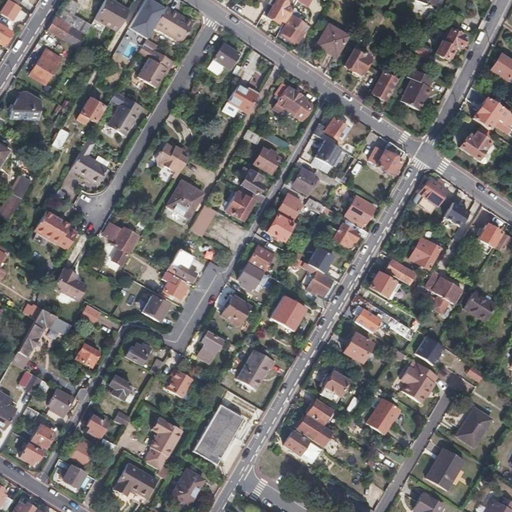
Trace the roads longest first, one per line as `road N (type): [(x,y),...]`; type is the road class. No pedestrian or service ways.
road 1 (residential): [(239,475),(422,154)]
road 2 (residential): [(156,335),(173,344),(332,93)]
road 3 (residential): [(220,17),(98,213)]
road 4 (residential): [(422,154),(503,0)]
road 5 (residential): [(380,511),(452,388)]
road 6 (residential): [(220,17),(332,93)]
